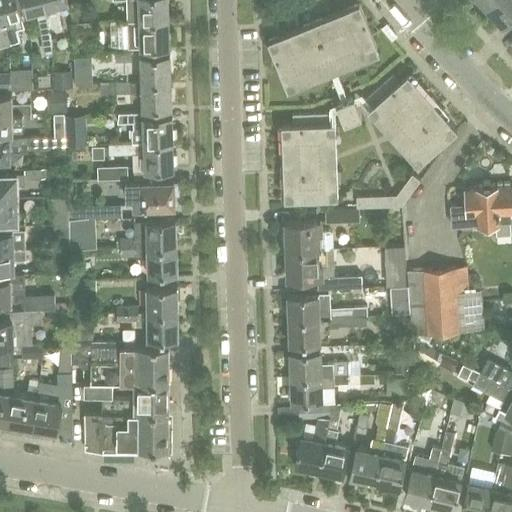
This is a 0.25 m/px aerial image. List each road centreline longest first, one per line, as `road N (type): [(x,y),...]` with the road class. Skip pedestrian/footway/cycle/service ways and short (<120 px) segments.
road 1 (residential): [(243,509),(225,0)]
road 2 (unclassified): [(243,509),(0,463)]
road 3 (residential): [(511,123),(403,1)]
